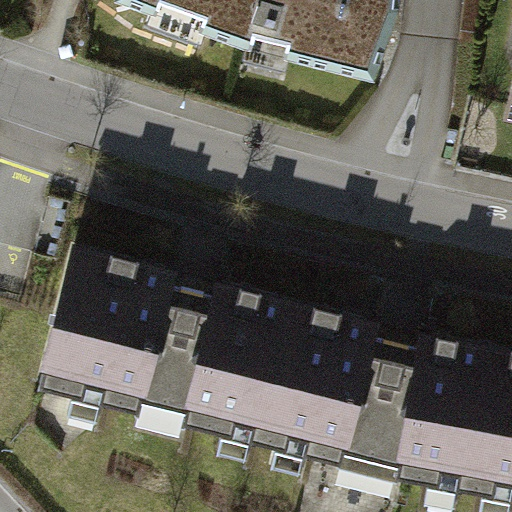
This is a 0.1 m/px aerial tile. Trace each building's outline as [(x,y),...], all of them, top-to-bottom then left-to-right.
[(102,0),(102,2),(363,83),(395,22),(396,0),(102,0)] [(511,117),(511,68),(501,114),(511,117)] [(174,271),(76,246),(41,382),(267,440),(297,303),(220,282),(217,294),(171,283),(174,271)] [(375,320),(297,303),(267,440),(403,473),(477,486),(503,350),(424,333),(421,345),(372,335),(375,320)] [(511,351),(503,350),(477,486),(511,492),(511,351)]
